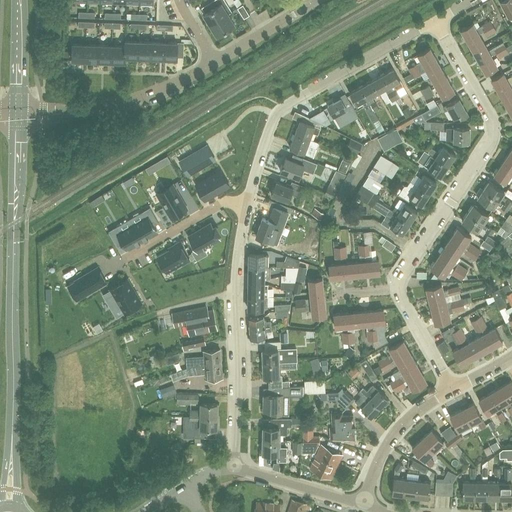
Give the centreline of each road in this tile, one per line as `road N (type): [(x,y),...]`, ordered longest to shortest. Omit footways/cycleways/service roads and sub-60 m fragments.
road 1 (secondary): [(9,507),(18,116)]
road 2 (residential): [(247,204),(278,110),(438,23)]
road 3 (residential): [(417,253),(495,133),(438,23)]
road 4 (residential): [(236,470),(235,292),(247,204)]
road 5 (track): [(278,110),(271,99),(254,98),(74,204)]
road 6 (residential): [(18,116),(118,106),(216,64)]
road 7 (residential): [(417,253),(370,223),(339,218),(375,147)]
road 8 (residential): [(364,506),(390,438),(453,390)]
road 9 (residential): [(128,257),(226,202),(247,204)]
road 10 (residential): [(364,506),(236,470)]
